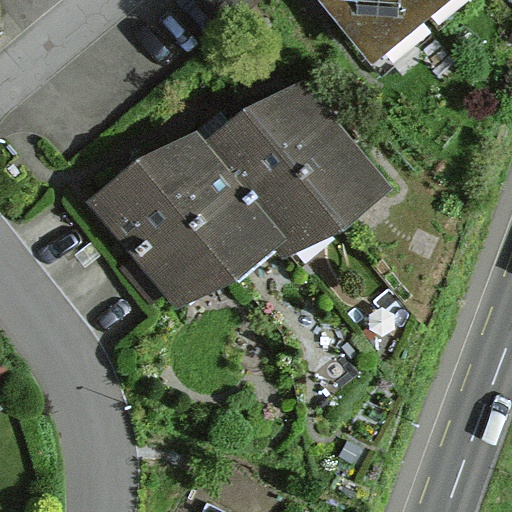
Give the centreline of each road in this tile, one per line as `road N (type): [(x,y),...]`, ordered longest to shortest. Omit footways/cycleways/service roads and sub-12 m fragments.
road 1 (residential): [(0,252),(50,315),(86,383),(108,449),(107,511)]
road 2 (secondary): [(447,511),(511,334)]
road 3 (residential): [(0,98),(116,0)]
